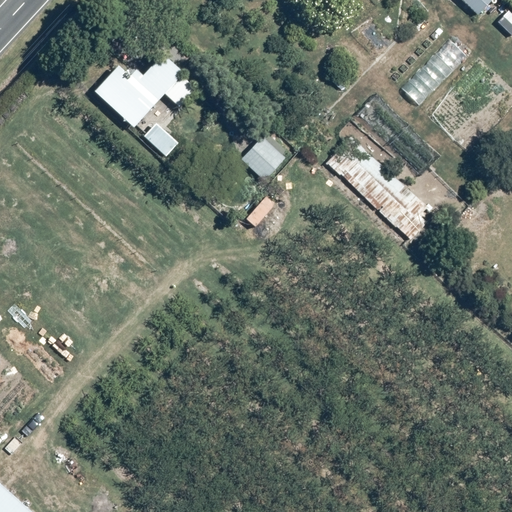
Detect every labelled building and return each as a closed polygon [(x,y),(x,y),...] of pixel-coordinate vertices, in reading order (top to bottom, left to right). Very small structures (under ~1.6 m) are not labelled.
[(487,0),(458,0),(475,14),(487,0)] [(90,91),(130,129),(160,97),(175,110),(197,87),(142,36),(90,91)] [(176,141),(155,121),(142,136),(163,155),(176,141)] [(285,154),(263,133),(239,158),(261,179),(285,154)] [(323,161),(406,241),(410,236),(419,244),(434,229),(418,214),(424,207),(349,134),(323,161)] [(250,229),(274,203),(262,192),(238,218),(250,229)] [(30,511),(0,485),(0,511),(30,511)]
